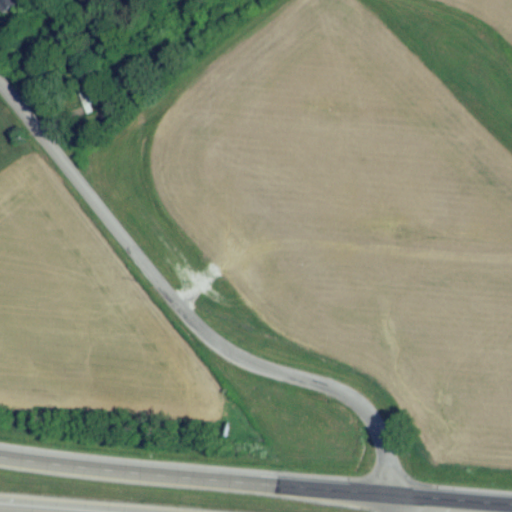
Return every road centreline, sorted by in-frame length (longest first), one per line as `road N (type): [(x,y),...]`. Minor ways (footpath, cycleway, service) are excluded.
road 1 (residential): [(393,511),(379,444),(357,404),(232,362),(194,334),(0,88)]
road 2 (motorway): [(390,498),(0,460)]
road 3 (track): [(179,315),(218,261),(257,245),(511,255)]
road 4 (trunk): [(511,507),(390,498)]
